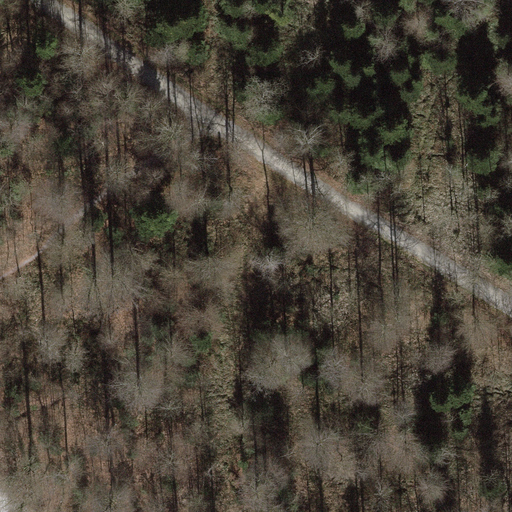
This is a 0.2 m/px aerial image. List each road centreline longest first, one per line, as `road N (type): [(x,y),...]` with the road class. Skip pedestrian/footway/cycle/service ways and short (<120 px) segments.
road 1 (track): [(268,141),(511,303)]
road 2 (track): [(268,141),(48,0)]
